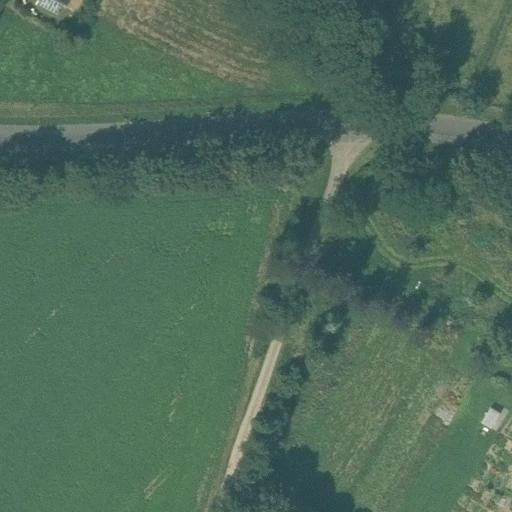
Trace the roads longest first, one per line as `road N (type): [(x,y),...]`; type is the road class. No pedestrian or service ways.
road 1 (unclassified): [(356,124),(225,511)]
road 2 (unclassified): [(356,124),(0,137)]
road 3 (unclassified): [(511,142),(356,124)]
